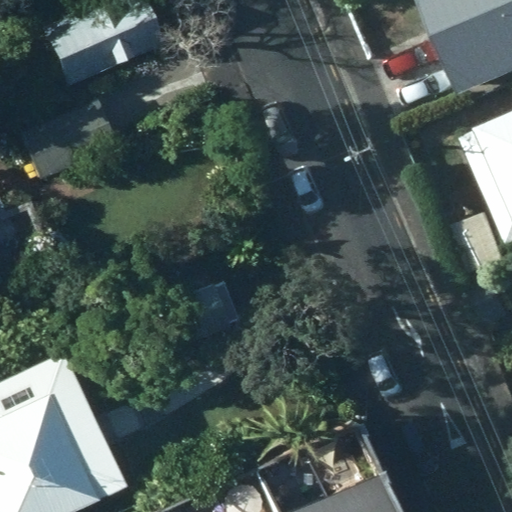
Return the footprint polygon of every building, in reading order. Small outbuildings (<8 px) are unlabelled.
[(73,87),(169,46),(150,0),(120,0),(49,30),(73,87)] [(511,0),(407,0),(448,95),(511,67),(511,0)] [(126,151),(105,102),(24,132),(42,182),(126,151)] [(511,109),(453,135),(501,244),(511,239),(511,109)] [(0,334),(7,331),(0,316),(0,289),(12,284),(1,259),(4,257),(0,247),(0,334)] [(493,274),(469,285),(486,323),(510,311),(493,274)] [(87,511),(139,489),(73,353),(0,385),(0,511),(87,511)] [(385,511),(349,425),(153,509),(154,511),(385,511)]
